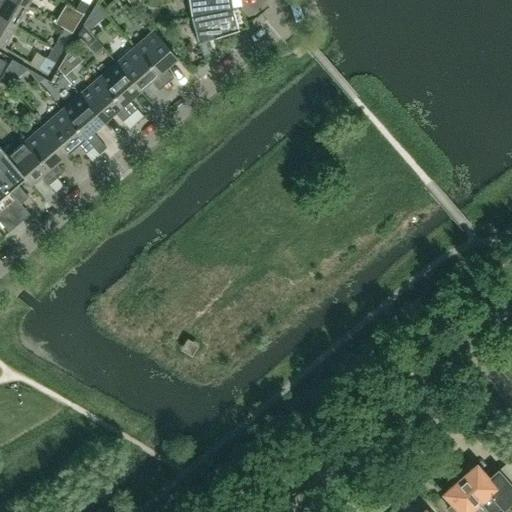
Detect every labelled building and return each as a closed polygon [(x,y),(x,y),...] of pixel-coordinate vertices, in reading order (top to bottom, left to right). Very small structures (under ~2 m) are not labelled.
[(0,0),(0,17),(15,27),(27,7),(14,0),(0,0)] [(81,0),(80,0),(75,9),(83,14),(88,4),(81,0)] [(232,8),(231,0),(188,0),(191,16),(191,17),(232,8)] [(97,2),(94,8),(103,19),(108,15),(97,2)] [(67,4),(56,22),(65,28),(73,32),(84,14),(83,14),(75,9),(67,4)] [(238,29),(232,9),(232,8),(191,17),(198,41),(198,43),(206,40),(238,29)] [(0,45),(3,47),(15,27),(0,17),(0,45)] [(84,25),(77,35),(85,41),(88,45),(95,39),(89,31),(84,25)] [(65,28),(58,40),(66,44),(72,33),(73,32),(65,28)] [(177,59),(153,31),(135,47),(166,84),(173,78),(166,69),(177,59)] [(58,40),(53,49),(61,53),(66,44),(58,40)] [(210,54),(206,40),(198,43),(203,57),(210,54)] [(166,84),(135,47),(116,63),(140,91),(151,81),(159,90),(166,84)] [(55,62),(61,53),(53,49),(47,58),(55,62)] [(64,57),(58,67),(65,75),(73,67),(64,57)] [(140,91),(116,63),(98,78),(130,115),(137,109),(129,100),(140,91)] [(130,115),(98,78),(80,94),(104,122),(115,113),(122,122),(130,115)] [(104,122),(80,94),(61,110),(93,147),(100,141),(92,132),(104,122)] [(93,147),(61,110),(43,126),(67,154),(78,144),(86,153),(93,147)] [(67,154),(43,126),(25,141),(57,179),(64,172),(56,163),(67,154)] [(57,179),(25,141),(8,156),(7,157),(24,177),(23,178),(30,186),(41,176),(49,185),(57,179)] [(17,183),(23,178),(24,177),(7,157),(8,156),(0,147),(0,211),(16,198),(20,203),(28,196),(17,183)] [(488,480),(476,466),(460,480),(487,511),(509,511),(507,509),(511,504),(511,486),(498,471),(488,480)] [(487,511),(460,480),(444,494),(447,498),(442,502),(448,508),(447,509),(449,511),(487,511)]
